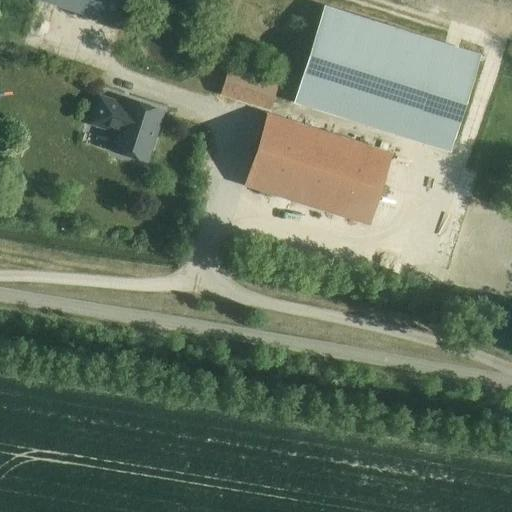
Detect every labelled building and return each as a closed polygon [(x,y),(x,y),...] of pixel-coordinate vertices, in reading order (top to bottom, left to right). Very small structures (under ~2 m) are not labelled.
[(36,0),(36,1),(122,29),(131,0),(36,0)] [(449,153),(480,57),(327,8),(296,104),(449,153)] [(277,86),(227,71),(219,95),(269,111),(277,86)] [(99,97),(90,124),(111,131),(111,129),(119,131),(112,152),(146,162),(162,112),(128,102),(127,106),(99,97)] [(389,154),(268,116),(245,186),(367,225),(389,154)]
